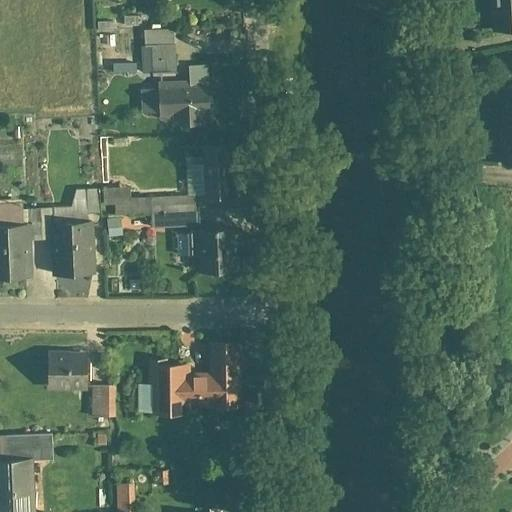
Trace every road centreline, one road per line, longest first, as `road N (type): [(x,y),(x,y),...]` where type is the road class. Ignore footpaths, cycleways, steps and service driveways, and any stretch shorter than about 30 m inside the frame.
road 1 (residential): [(429,0),(450,511)]
road 2 (residential): [(277,315),(258,0)]
road 3 (residential): [(0,309),(277,315)]
road 4 (residential): [(283,511),(277,315)]
